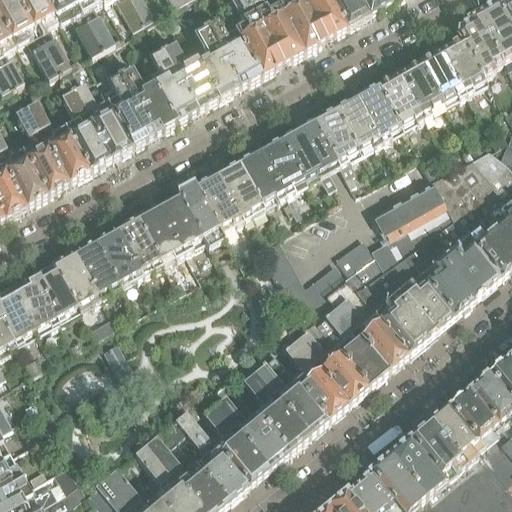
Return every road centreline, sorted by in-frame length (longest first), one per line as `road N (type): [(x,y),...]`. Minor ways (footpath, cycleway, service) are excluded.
road 1 (residential): [(0,259),(464,0)]
road 2 (residential): [(285,511),(511,322)]
